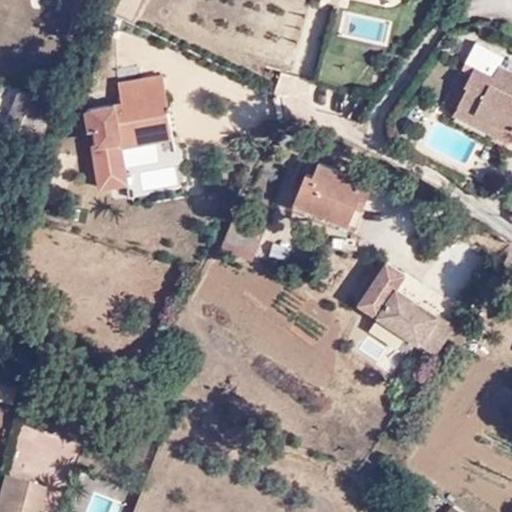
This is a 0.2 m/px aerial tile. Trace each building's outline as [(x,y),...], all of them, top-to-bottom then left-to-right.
[(79,15),(90,20),(93,13),(97,0),(90,0),(89,4),(85,4),(79,15)] [(511,69),(501,64),(495,75),(478,66),(467,87),(472,89),(463,105),(492,117),(487,130),(511,141),(511,140),(511,69)] [(144,119),(159,123),(173,84),(140,72),(137,78),(126,75),(123,88),(92,77),(84,98),(92,102),(85,122),(103,128),(108,119),(140,129),(144,119)] [(33,142),(43,105),(13,95),(1,132),(33,142)] [(492,117),(463,105),(458,116),(487,130),(492,117)] [(154,135),(159,123),(144,119),(140,129),(154,135)] [(340,180),(312,165),(304,181),(299,177),(286,202),(336,227),(345,210),(351,212),(360,195),(340,184),(340,180)] [(221,247),(250,262),(261,237),(232,224),(221,247)] [(378,318),(414,343),(432,316),(397,292),(378,318)] [(432,316),(414,343),(434,358),(454,331),(432,316)] [(0,401),(13,405),(18,381),(12,380),(15,370),(0,366),(0,401)] [(0,498),(0,511),(43,511),(52,484),(7,473),(0,498)]
